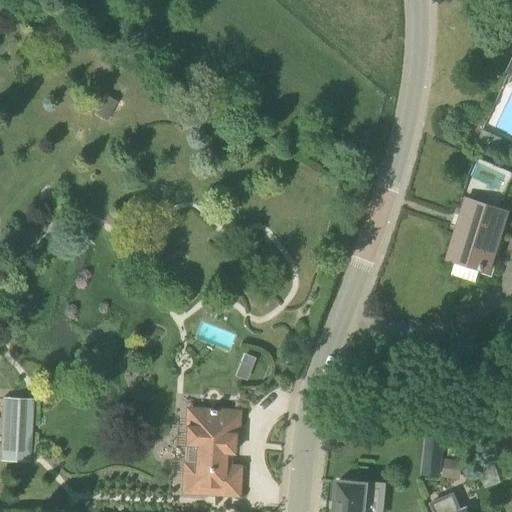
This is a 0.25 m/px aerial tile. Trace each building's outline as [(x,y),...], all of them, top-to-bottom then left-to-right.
[(94,113),(105,120),(117,100),(106,94),(94,113)] [(502,137),(484,128),(480,137),(498,145),(502,137)] [(467,199),(448,258),(455,260),(451,274),(476,282),(480,268),(489,271),(507,211),(467,199)] [(244,353),(241,361),(252,365),(255,358),(244,353)] [(0,434),(0,459),(30,461),(32,398),(1,397),(0,434)] [(183,461),(181,492),(218,494),(233,495),(238,495),(240,466),(230,466),(231,447),(231,436),(238,436),(239,424),(239,411),(219,410),(200,409),(199,425),(186,424),(185,424),(184,445),(186,445),(195,446),(194,462),(185,461),(183,461)] [(441,477),(443,457),(425,455),(422,475),(441,477)] [(445,461),(442,476),(458,479),(460,463),(445,461)] [(335,511),(364,511),(367,481),(354,479),(354,482),(339,481),(337,500),(336,500),(336,502),(337,502),(336,509),(335,509),(335,511),(336,511),(335,511)] [(435,511),(469,511),(466,506),(461,508),(459,505),(453,492),(431,502),(435,511)]
